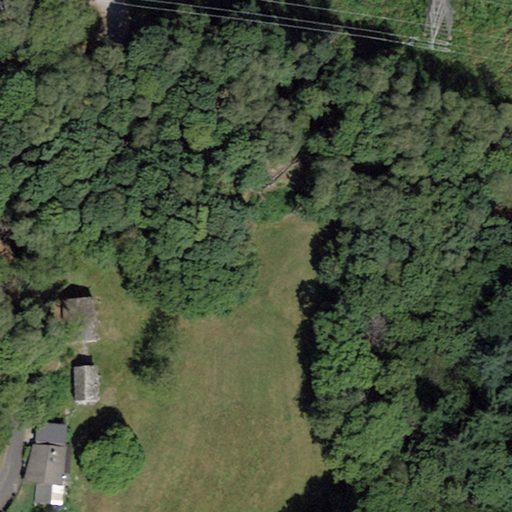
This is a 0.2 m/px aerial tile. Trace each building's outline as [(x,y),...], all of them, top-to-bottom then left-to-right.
[(94,300),(61,301),(63,344),(96,342),(94,300)] [(96,367),(73,369),(76,403),(98,402),(96,367)] [(66,427),(36,424),(34,446),(64,449),(66,427)] [(34,446),(33,446),(22,482),(36,483),(61,486),(65,449),(64,449),(34,446)] [(61,486),(36,483),(34,503),(62,505),(64,486),(61,486)]
